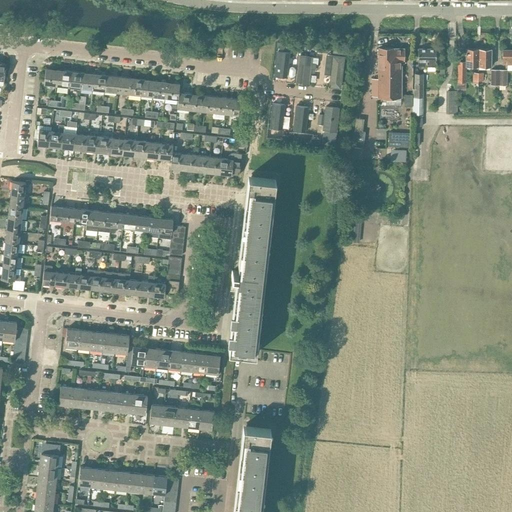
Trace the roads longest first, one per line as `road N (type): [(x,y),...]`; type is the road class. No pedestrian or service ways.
road 1 (unclassified): [(511,10),(219,9),(175,0)]
road 2 (residential): [(338,96),(269,88),(258,72),(23,44)]
road 3 (residential): [(180,322),(193,218),(227,223),(215,325)]
road 4 (residential): [(180,322),(42,305)]
